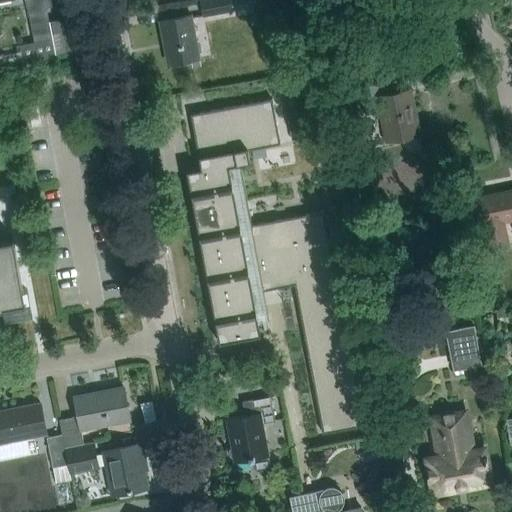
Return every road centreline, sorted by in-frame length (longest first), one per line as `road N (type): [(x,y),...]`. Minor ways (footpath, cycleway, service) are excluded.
road 1 (residential): [(104,0),(169,342)]
road 2 (unknown): [(169,342),(285,335),(313,460)]
road 3 (residential): [(169,342),(203,511)]
road 4 (residential): [(0,374),(169,342)]
